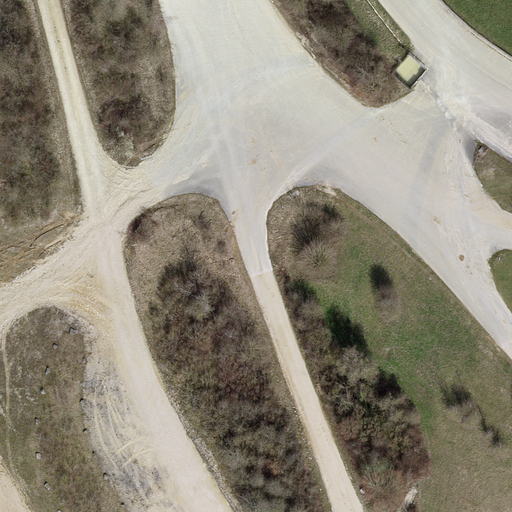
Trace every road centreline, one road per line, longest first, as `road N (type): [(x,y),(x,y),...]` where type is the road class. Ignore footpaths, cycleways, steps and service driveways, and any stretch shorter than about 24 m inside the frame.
road 1 (track): [(222,46),(242,147),(165,173),(102,223),(123,326),(163,440),(207,511)]
road 2 (track): [(242,147),(260,273),(348,511)]
road 3 (track): [(511,233),(448,235),(285,76),(246,0)]
road 4 (track): [(48,0),(102,223),(48,284),(0,311)]
road 5 (track): [(285,76),(222,46),(175,0)]
road 6 (track): [(511,342),(448,235)]
